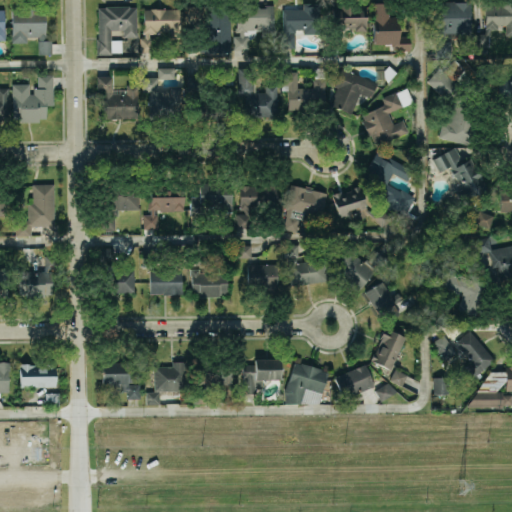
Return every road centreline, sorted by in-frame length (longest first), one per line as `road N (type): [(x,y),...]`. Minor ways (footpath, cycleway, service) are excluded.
road 1 (residential): [(76,0),(82,511)]
road 2 (residential): [(309,327),(0,332)]
road 3 (residential): [(307,149),(0,152)]
road 4 (residential): [(349,327),(329,307),(315,312),(309,327),(329,347),(349,327)]
